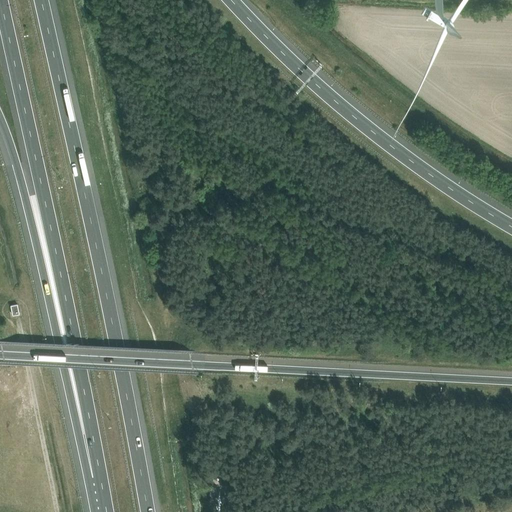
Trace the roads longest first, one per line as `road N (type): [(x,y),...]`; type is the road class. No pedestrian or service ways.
road 1 (motorway): [(146,511),(41,0)]
road 2 (motorway): [(511,380),(0,354)]
road 3 (motorway): [(0,0),(100,477)]
road 4 (motorway): [(0,113),(78,435),(100,477)]
road 5 (motorway): [(511,225),(391,145),(231,0)]
